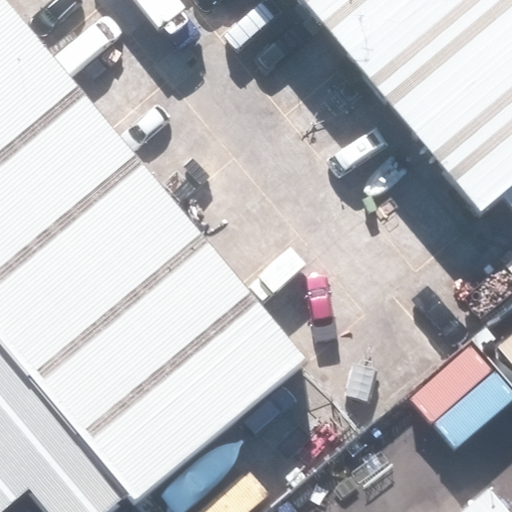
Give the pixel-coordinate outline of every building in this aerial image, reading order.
[(144,511),(319,368),(12,0),(0,0),(0,349),(134,511),(144,511)] [(511,0),(304,0),(489,222),(510,205),(511,206),(511,0)] [(511,327),(484,349),(511,383),(511,327)] [(0,459),(44,511),(134,511),(0,349),(0,459)] [(496,511),(484,496),(464,511),(496,511)]
